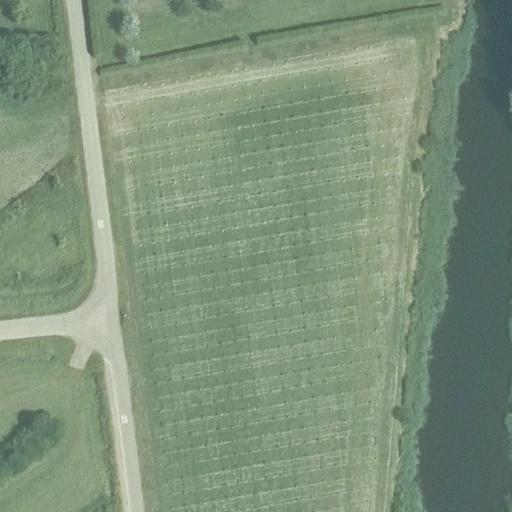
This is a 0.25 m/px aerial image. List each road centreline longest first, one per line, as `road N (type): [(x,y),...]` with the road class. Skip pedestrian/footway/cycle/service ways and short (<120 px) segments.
road 1 (unclassified): [(106,320),(70,0)]
road 2 (track): [(106,320),(65,392),(68,439),(21,511)]
road 3 (unclassified): [(130,511),(106,320)]
